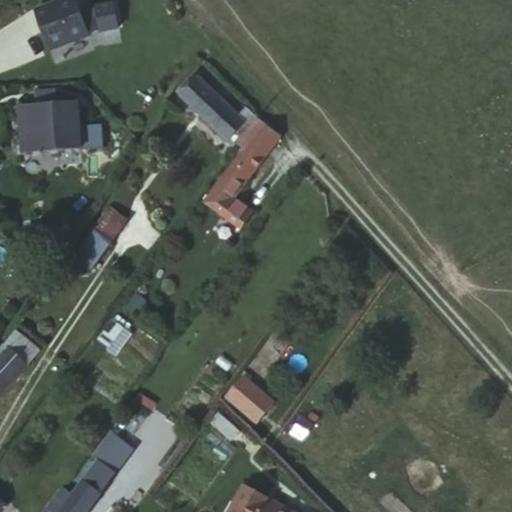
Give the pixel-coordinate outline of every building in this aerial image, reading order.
[(86,46),(72,5),(53,12),(54,15),(33,22),(45,59),(86,46)] [(256,125),(242,109),(235,118),(197,76),(180,96),(236,150),(256,125)] [(25,154),(82,152),(78,102),(21,105),(25,154)] [(256,125),(236,150),(243,157),(250,149),(266,162),(278,148),(256,125)] [(250,149),(243,157),(202,207),(219,224),(233,205),(266,162),(250,149)] [(233,205),(219,224),(234,237),(248,221),(233,205)] [(84,284),(116,236),(103,224),(68,271),(84,284)] [(133,285),(124,298),(141,309),(150,295),(133,285)] [(122,341),(109,329),(93,349),(105,361),(122,341)] [(0,417),(45,356),(27,341),(0,375),(0,417)] [(172,364),(163,357),(135,393),(144,400),(172,364)] [(274,405),(245,376),(227,395),(259,425),(274,405)] [(126,452),(103,433),(83,457),(104,475),(107,478),(126,452)] [(75,511),(104,475),(83,457),(70,474),(77,480),(62,497),(56,492),(41,511),(75,511)] [(293,511),(258,494),(249,511),(293,511)]
